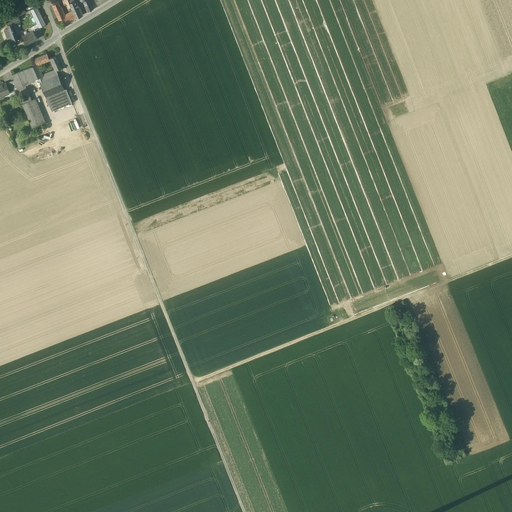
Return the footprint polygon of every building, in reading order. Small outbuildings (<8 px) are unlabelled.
[(93,8),(89,0),(81,0),(84,1),(88,11),(93,8)] [(62,10),(58,2),(52,5),(56,12),(62,10)] [(78,5),(71,8),(73,11),(76,18),(83,15),(78,5)] [(36,6),(31,9),(35,18),(41,15),(36,6)] [(62,10),(56,12),(59,20),(64,18),(66,23),(72,20),(69,14),(64,16),(62,10)] [(16,12),(4,18),(8,25),(12,23),(19,19),(18,15),(16,12)] [(45,24),(41,15),(35,18),(40,27),(45,24)] [(8,25),(7,25),(12,36),(13,40),(14,40),(14,39),(18,38),(17,34),(18,34),(17,31),(16,31),(14,26),(13,26),(12,23),(8,25)] [(36,36),(33,30),(23,36),(27,43),(37,38),(36,36)] [(47,53),(34,58),(36,64),(37,64),(49,59),(47,53)] [(57,60),(53,62),(56,70),(61,68),(57,60)] [(36,64),(29,67),(34,79),(42,76),(37,64),(36,64)] [(29,67),(24,69),(29,81),(29,82),(34,79),(29,67)] [(24,69),(12,74),(14,80),(17,86),(22,84),(29,81),(24,69)] [(58,73),(39,81),(46,97),(64,89),(58,73)] [(17,86),(14,80),(11,81),(14,87),(15,90),(10,93),(11,95),(16,93),(20,93),(17,86)] [(3,84),(0,84),(0,98),(4,97),(3,94),(9,91),(10,91),(9,89),(6,83),(3,84)] [(22,84),(17,86),(20,93),(24,103),(29,100),(22,84)] [(64,89),(46,97),(49,104),(68,97),(64,89)] [(68,97),(49,104),(52,111),(72,103),(66,89),(64,89),(68,97)] [(24,103),(22,103),(32,127),(44,122),(34,99),(29,100),(24,103)]
